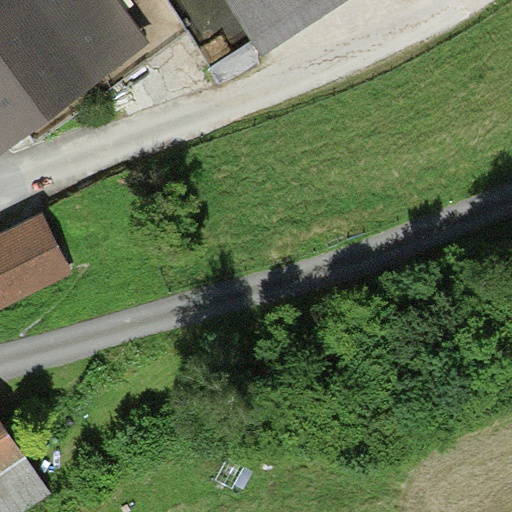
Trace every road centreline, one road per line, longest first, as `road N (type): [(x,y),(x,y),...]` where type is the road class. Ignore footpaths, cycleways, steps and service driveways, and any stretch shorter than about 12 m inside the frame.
road 1 (track): [(0,364),(293,280),(511,193)]
road 2 (residential): [(0,195),(402,31),(457,0)]
